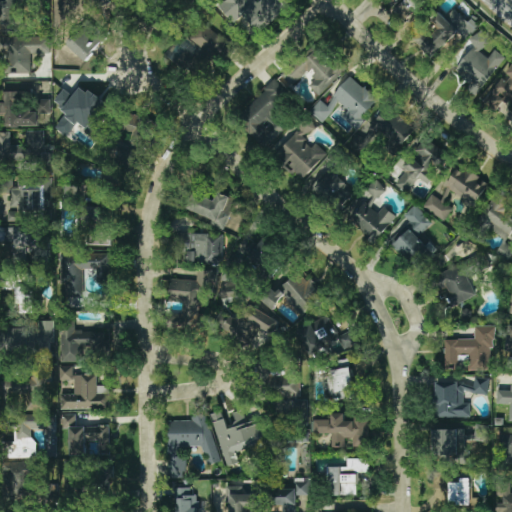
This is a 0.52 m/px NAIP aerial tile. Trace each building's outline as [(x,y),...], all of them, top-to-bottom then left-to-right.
[(0,0),(0,32),(20,31),(19,0),(0,0)] [(458,30),(463,34),(472,24),(453,8),(445,17),(443,15),(429,31),(425,27),(413,41),(434,58),(458,30)] [(186,37),(194,45),(186,54),(189,57),(184,63),(196,75),(227,44),(203,19),(186,37)] [(64,43),(83,61),(105,38),(86,20),(64,43)] [(478,91),(506,57),(495,49),(487,58),(480,52),(490,39),(478,30),(469,41),(474,45),(453,71),(478,91)] [(48,36),(0,36),(0,52),(8,52),(8,73),(30,73),(29,54),(48,53),(48,36)] [(282,77),(293,87),(308,70),(316,77),(308,85),(320,96),(345,68),(316,41),(282,77)] [(511,62),(484,102),(495,110),(504,98),(511,103),(511,62)] [(377,99),(350,75),(325,104),(320,99),(310,111),(322,122),(339,102),(348,109),(341,117),(356,130),(364,120),(361,118),(377,99)] [(272,117),(292,97),(277,81),(237,121),(265,148),(284,128),(272,117)] [(58,123),(70,132),(77,123),(92,135),(112,109),(80,83),(71,95),(63,89),(53,102),(66,113),(58,123)] [(2,127),(37,126),(37,113),(50,113),(50,99),(38,100),(38,108),(19,108),(19,103),(30,103),(30,91),(2,92),(2,127)] [(414,130),(386,106),(362,134),(370,141),(379,132),(388,140),(384,145),(393,153),(414,130)] [(133,134),(130,143),(142,147),(150,121),(130,114),(124,131),(133,134)] [(302,180),(327,154),(314,142),(311,145),(303,138),(314,127),(308,120),(275,154),(302,180)] [(43,131),(26,131),(26,146),(10,146),(9,132),(0,132),(0,161),(20,160),(20,171),(40,171),(40,170),(51,170),(50,153),(44,153),(43,131)] [(395,184),(407,192),(418,178),(428,185),(449,155),(423,137),(401,169),(404,171),(395,184)] [(444,221),(453,208),(443,202),(451,190),(473,206),(488,184),(457,162),(425,207),(444,221)] [(48,178),(12,179),(13,211),(49,210),(48,178)] [(385,188),(374,179),(366,190),(370,193),(349,220),(376,240),(395,216),(383,206),(378,213),(370,207),(385,188)] [(77,185),(66,183),(61,209),(72,212),(77,185)] [(212,218),(209,224),(223,229),(234,198),(215,191),(195,183),(186,209),(212,218)] [(432,223),(415,204),(403,215),(420,233),(432,223)] [(84,244),(109,245),(110,215),(85,214),(84,244)] [(434,252),(407,224),(390,240),(416,268),(434,252)] [(33,227),(0,226),(0,246),(32,248),(33,227)] [(222,264),(223,235),(187,234),(186,252),(189,252),(188,263),(222,264)] [(279,250),(266,237),(256,246),(251,241),(242,249),(259,268),(279,250)] [(476,295),(468,277),(490,267),(484,251),(439,271),(453,305),(476,295)] [(110,254),(62,255),(63,297),(84,297),(83,270),(97,270),(97,282),(110,282),(110,254)] [(168,328),(204,330),(205,314),(203,314),(204,284),(216,285),(217,271),(196,270),(196,280),(173,279),(172,302),(183,302),(182,314),(169,313),(168,328)] [(304,318),(326,300),(300,270),(275,291),(271,287),(260,296),(271,310),(286,297),(304,318)] [(33,313),(32,294),(29,294),(27,271),(13,272),(16,314),(33,313)] [(278,324),(257,305),(247,317),(239,309),(233,315),(225,308),(215,320),(243,345),(261,325),(270,334),(278,324)] [(356,345),(352,331),(336,336),(329,317),(302,325),(310,348),(329,342),(332,353),(356,345)] [(51,321),(37,320),(37,329),(6,328),(5,356),(51,356),(51,321)] [(60,362),(82,362),(82,360),(93,360),(93,352),(106,352),(106,331),(74,331),(74,324),(59,324),(60,362)] [(444,339),(445,365),(458,364),(458,354),(469,353),(469,370),(492,370),(492,325),(474,326),(474,338),(444,339)] [(337,360),(338,369),(328,370),(332,400),(354,397),(349,358),(337,360)] [(300,395),(299,362),(286,363),(286,375),(268,376),(268,386),(261,386),(261,396),(300,395)] [(59,409),(109,408),(108,385),(96,385),(96,374),(74,375),(74,393),(59,394),(59,409)] [(435,382),(435,417),(470,417),(470,402),(464,402),(464,393),(488,393),(488,377),(473,377),(473,382),(435,382)] [(509,421),(511,421),(511,384),(510,390),(497,390),(496,404),(509,404),(509,421)] [(225,466),(239,463),(236,453),(270,445),(264,418),(246,422),(243,410),(233,412),(236,423),(226,425),(222,411),(212,413),(225,466)] [(168,420),(168,478),(179,478),(186,476),(186,462),(182,448),(182,446),(202,446),(207,465),(220,461),(206,413),(179,420),(168,420)] [(369,446),(368,418),(345,418),(345,413),(331,413),(331,419),(313,420),(313,433),(331,433),(331,446),(344,446),(344,438),(352,438),(352,446),(369,446)] [(108,425),(75,426),(75,414),(59,414),(60,428),(69,428),(70,455),(86,455),(85,441),(97,441),(98,455),(110,454),(108,425)] [(463,429),(434,429),(433,459),(462,460),(463,429)] [(33,431),(11,430),(10,457),(32,457),(33,431)] [(511,434),(498,435),(498,465),(511,465),(511,434)] [(369,472),(369,458),(347,458),(346,468),(341,467),(341,472),(369,472)] [(37,462),(5,461),(4,498),(32,499),(32,478),(37,478),(37,462)] [(340,467),(327,466),(326,494),(356,495),(356,474),(339,474),(340,467)] [(296,511),(296,495),(311,495),(311,478),(293,478),(293,489),(273,489),(274,505),(281,505),(281,511),(296,511)] [(470,505),(469,480),(448,480),(449,506),(470,505)] [(511,511),(511,494),(510,495),(510,481),(495,481),(495,493),(502,492),(502,507),(502,511),(511,511)] [(174,511),(195,511),(196,488),(175,488),(174,511)] [(229,511),(255,511),(255,494),(229,494),(229,511)]
